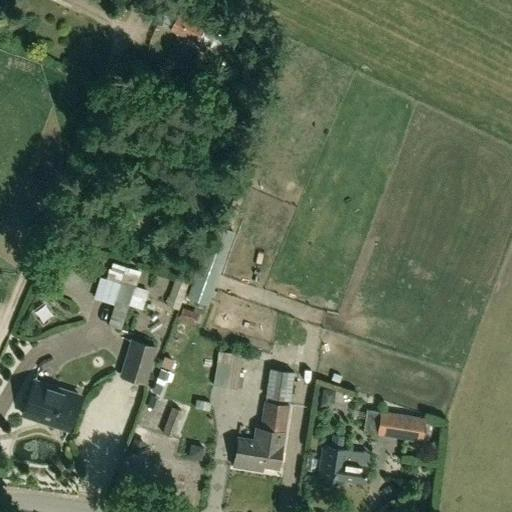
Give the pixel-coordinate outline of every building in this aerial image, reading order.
[(177,16),(171,30),(196,42),(203,27),(177,16)] [(172,108),(178,86),(160,80),(158,86),(163,87),(158,104),(172,108)] [(207,304),(233,231),(212,224),(186,297),(207,304)] [(120,329),(128,306),(142,310),(148,290),(135,286),(140,271),(110,261),(105,279),(99,277),(92,298),(113,305),(107,325),(120,329)] [(41,299),(49,312),(60,305),(52,292),(41,299)] [(186,322),(190,311),(182,308),(178,319),(186,322)] [(144,383),(155,348),(132,341),(121,376),(144,383)] [(252,354),(237,353),(238,343),(222,341),(220,367),(251,370),(252,354)] [(269,368),(265,396),(289,400),(293,371),(269,368)] [(22,415),(68,430),(79,396),(34,381),(22,415)] [(325,408),(331,403),(333,392),(320,390),(317,407),(325,408)] [(262,467),(278,469),(288,405),(265,402),(261,429),(259,429),(257,441),(238,438),(233,467),(262,471),(262,467)] [(352,430),(421,441),(424,418),(355,407),(352,430)] [(346,463),(348,451),(341,450),(343,436),(331,434),(329,448),(322,447),(317,479),(344,483),(344,481),(363,484),(366,466),(346,463)]
